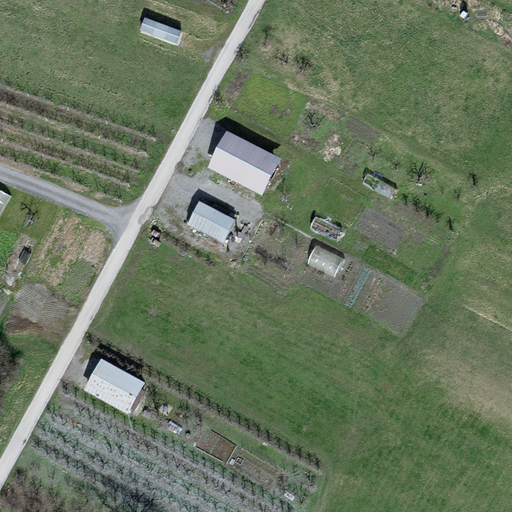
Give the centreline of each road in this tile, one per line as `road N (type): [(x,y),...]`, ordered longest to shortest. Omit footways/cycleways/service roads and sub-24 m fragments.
road 1 (unclassified): [(130,230),(0,470)]
road 2 (unclassified): [(257,0),(130,230)]
road 3 (residential): [(0,173),(130,230)]
